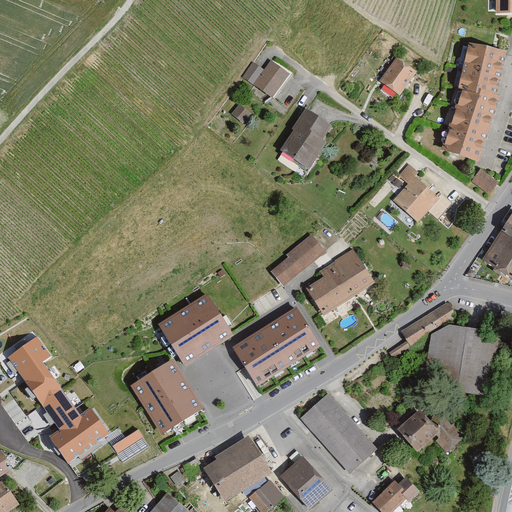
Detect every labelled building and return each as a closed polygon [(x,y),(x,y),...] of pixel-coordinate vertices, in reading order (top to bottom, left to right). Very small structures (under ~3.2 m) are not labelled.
[(511,0),(495,0),(495,12),(511,12),(511,0)] [(505,55),(467,46),(456,90),(461,92),(443,152),(478,165),(499,99),(495,98),(505,55)] [(416,75),(396,59),(378,84),(398,99),(416,75)] [(270,63),(256,83),(273,95),(287,75),(270,63)] [(263,70),(254,64),(244,77),(253,83),(263,70)] [(237,106),(230,115),(240,124),(248,116),(237,106)] [(293,133),(281,151),(307,168),(322,145),(319,143),(329,127),(303,110),(290,131),(293,133)] [(398,176),(407,185),(412,179),(417,174),(408,165),(398,176)] [(490,194),(499,181),(481,168),(471,181),(490,194)] [(407,185),(392,201),(416,223),(436,201),(412,179),(407,185)] [(511,214),(511,215),(483,263),(511,280),(511,214)] [(325,253),(311,236),(269,273),(283,290),(325,253)] [(373,285),(352,252),(317,274),(322,281),(307,291),(323,317),(373,285)] [(207,296),(161,325),(186,363),(232,334),(207,296)] [(446,305),(401,335),(410,350),(429,338),(446,328),(456,321),(446,305)] [(319,345),(296,309),(235,348),(258,383),(319,345)] [(429,338),(423,388),(494,399),(502,336),(446,328),(429,338)] [(60,428),(50,435),(69,462),(110,433),(91,406),(81,413),(43,360),(51,354),(37,335),(9,356),(60,428)] [(202,407),(173,361),(134,386),(163,431),(202,407)] [(376,452),(326,398),(300,423),(350,476),(376,452)] [(430,425),(418,414),(397,434),(417,454),(431,441),(446,456),(463,440),(439,416),(430,425)] [(113,444),(123,461),(149,444),(139,427),(113,444)] [(272,476),(248,438),(212,460),(212,466),(202,472),(223,506),(272,476)] [(10,459),(3,451),(0,452),(0,477),(12,470),(6,463),(10,459)] [(331,491),(302,459),(279,480),(309,511),(331,491)] [(395,482),(375,503),(384,511),(390,511),(407,496),(410,500),(418,491),(405,479),(399,486),(395,482)] [(271,511),(284,500),(268,483),(248,500),(258,511),(271,511)] [(9,511),(17,508),(2,484),(0,484),(0,511),(9,511)] [(185,511),(166,495),(151,511),(131,511),(121,503),(112,511),(107,507),(102,511),(185,511)]
